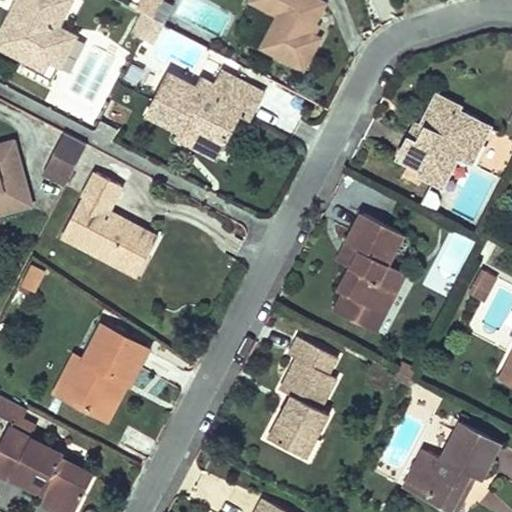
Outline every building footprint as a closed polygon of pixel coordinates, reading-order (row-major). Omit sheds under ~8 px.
[(17,0),(0,35),(0,44),(26,57),(47,68),(53,56),(67,28),(61,25),(72,0),(17,0)] [(164,16),(172,0),(163,0),(157,12),(164,16)] [(263,0),(281,8),(267,39),(310,60),(326,26),(319,23),(330,0),(263,0)] [(146,7),(136,26),(147,32),(157,12),(146,7)] [(157,12),(147,32),(157,36),(167,18),(164,16),(157,12)] [(79,34),(67,28),(53,56),(65,62),(79,34)] [(151,106),(186,124),(188,120),(224,139),(224,140),(226,141),(242,108),(252,112),(266,84),(227,65),(219,80),(215,88),(208,84),(173,66),(151,106)] [(215,88),(219,80),(211,76),(208,84),(215,88)] [(442,84),(436,96),(456,107),(460,101),(463,95),(442,84)] [(427,135),(413,127),(402,149),(424,161),(422,164),(445,176),(460,146),(474,154),(486,132),(477,127),(484,113),(460,101),(456,107),(436,96),(426,117),(433,121),(427,135)] [(484,113),(477,127),(486,132),(493,119),(484,113)] [(420,114),(413,127),(427,135),(433,121),(426,117),(420,114)] [(119,125),(102,116),(98,125),(114,133),(119,125)] [(188,120),(186,124),(182,131),(221,149),(226,141),(224,140),(224,139),(188,120)] [(89,141),(67,129),(53,155),(75,167),(89,141)] [(0,213),(38,202),(16,137),(0,142),(0,213)] [(75,167),(53,155),(46,169),(68,180),(75,167)] [(65,231),(122,260),(132,241),(149,251),(160,231),(111,205),(124,179),(99,166),(65,231)] [(432,187),(427,197),(441,204),(444,198),(440,191),(432,187)] [(357,242),(348,259),(354,263),(343,285),(347,288),(384,305),(395,282),(382,275),(391,258),(406,228),(366,207),(350,239),(357,242)] [(435,268),(459,278),(475,238),(450,229),(435,268)] [(350,239),(341,256),(348,259),(357,242),(350,239)] [(132,241),(122,260),(139,269),(149,251),(132,241)] [(395,282),(384,305),(390,308),(411,268),(391,258),(382,275),(395,282)] [(29,265),(18,287),(31,294),(43,272),(29,265)] [(480,269),(471,294),(489,300),(498,275),(480,269)] [(384,305),(347,288),(338,306),(375,324),(384,305)] [(87,358),(67,396),(106,417),(125,379),(132,382),(150,347),(104,324),(87,358)] [(274,435),(302,449),(312,431),(321,436),(336,406),(327,401),(342,371),(336,367),(342,353),(304,333),(293,352),(301,356),(285,387),(295,393),(274,435)] [(58,392),(67,396),(87,358),(77,354),(58,392)] [(406,357),(403,365),(419,372),(422,366),(406,357)] [(403,365),(398,374),(414,383),(419,372),(403,365)] [(125,379),(106,417),(112,421),(132,382),(125,379)] [(52,420),(0,394),(0,413),(12,419),(0,444),(0,472),(12,479),(13,476),(46,493),(78,509),(95,473),(63,457),(65,455),(52,448),(35,439),(39,430),(46,433),(47,430),(52,420)] [(448,452),(435,445),(418,479),(438,489),(435,496),(458,507),(477,469),(482,471),(489,475),(507,437),(466,417),(448,452)] [(35,439),(52,448),(58,436),(47,430),(46,433),(39,430),(35,439)] [(312,431),(302,449),(312,454),(321,436),(312,431)] [(418,479),(435,445),(429,442),(409,483),(435,496),(438,489),(418,479)] [(477,469),(458,507),(463,510),(482,471),(477,469)] [(76,511),(78,509),(46,493),(42,501),(63,511),(76,511)] [(289,511),(290,511),(266,498),(259,511),(289,511)]
